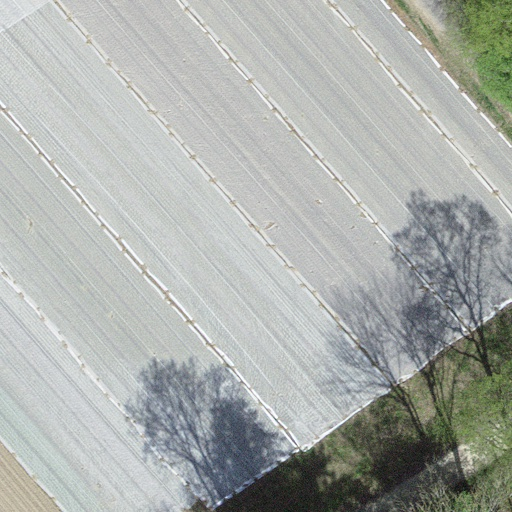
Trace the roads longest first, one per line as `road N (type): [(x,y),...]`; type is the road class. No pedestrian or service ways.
road 1 (track): [(369,511),(511,420)]
road 2 (unclassified): [(511,99),(423,0)]
